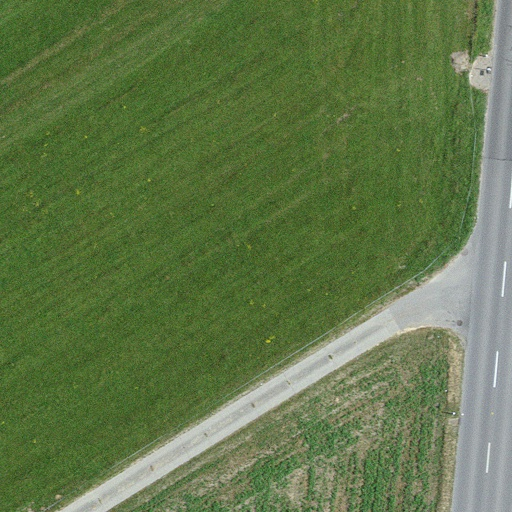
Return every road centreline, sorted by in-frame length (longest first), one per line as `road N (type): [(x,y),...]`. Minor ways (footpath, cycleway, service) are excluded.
road 1 (track): [(510,260),(98,511)]
road 2 (secondary): [(487,511),(511,240)]
